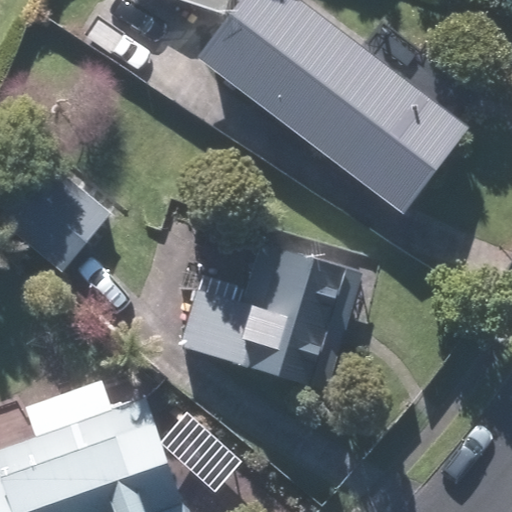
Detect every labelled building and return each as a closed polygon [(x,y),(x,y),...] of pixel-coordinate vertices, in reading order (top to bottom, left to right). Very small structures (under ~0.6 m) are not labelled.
[(227,0),(166,0),(222,17),(227,0)] [(463,130),(289,0),(238,0),(190,65),(396,220),(463,130)] [(108,215),(39,154),(0,197),(0,228),(54,276),(108,215)] [(231,305),(193,292),(172,354),(312,402),(354,278),(251,244),(231,305)] [(22,399),(0,406),(0,511),(181,511),(139,382),(28,418),(22,399)]
